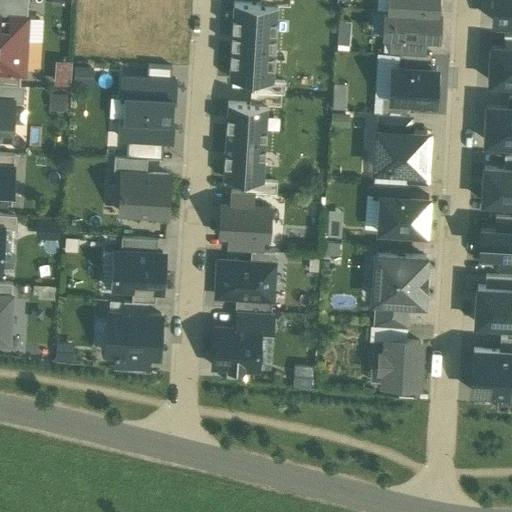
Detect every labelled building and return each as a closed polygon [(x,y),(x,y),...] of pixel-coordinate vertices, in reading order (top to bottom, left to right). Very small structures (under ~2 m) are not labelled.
[(0,0),(0,15),(27,17),(28,0),(0,0)] [(388,0),(388,11),(436,14),(437,0),(388,0)] [(511,0),(494,0),(493,21),(511,22),(511,0)] [(234,2),(230,78),(255,79),(273,80),(278,4),(260,3),(234,2)] [(388,11),(385,11),(384,34),(390,35),(426,37),(438,38),(440,14),(436,14),(388,11)] [(27,17),(0,15),(0,83),(20,85),(21,73),(24,73),(27,17)] [(350,24),(340,23),(338,43),(348,45),(350,24)] [(511,34),(504,34),(503,46),(511,46),(511,34)] [(390,35),(389,53),(400,53),(425,55),(426,37),(390,35)] [(511,46),(503,46),(491,45),(489,81),(511,82),(511,46)] [(425,55),(400,53),(399,66),(430,67),(431,55),(425,55)] [(147,77),(171,77),(172,66),(147,64),(147,77)] [(399,66),(392,65),(390,97),(390,99),(410,100),(434,101),(436,68),(430,67),(399,66)] [(70,67),(57,66),(56,82),(68,83),(70,67)] [(91,83),(92,68),(76,66),(74,82),(91,83)] [(147,77),(123,75),(122,95),(126,96),(126,93),(172,96),(172,98),(174,99),(175,78),(147,77)] [(273,80),(255,79),(254,91),(281,92),(285,93),(286,81),(273,80)] [(20,85),(0,83),(0,99),(13,100),(13,102),(23,103),(24,85),(20,85)] [(333,84),(332,108),(344,108),(345,85),(333,84)] [(281,92),(254,91),(252,91),(251,102),(268,103),(281,104),(281,92)] [(172,96),(126,93),(126,96),(124,117),(124,119),(170,122),(170,119),(172,98),(172,96)] [(409,114),(410,100),(390,99),(390,97),(382,97),(381,112),(409,114)] [(0,99),(0,135),(11,136),(13,102),(13,100),(0,99)] [(228,101),(225,140),(266,142),(268,103),(251,102),(228,101)] [(511,108),(508,108),(489,107),(487,140),(511,140),(511,108)] [(413,114),(409,114),(381,112),(378,112),(377,129),(412,131),(413,114)] [(334,114),(333,124),(347,125),(348,115),(334,114)] [(170,122),(124,119),(124,117),(120,116),(119,137),(127,137),(163,140),(171,140),(172,119),(170,119),(170,122)] [(426,132),(412,131),(377,129),(374,167),(406,169),(423,170),(424,168),(426,132)] [(126,156),(148,156),(162,157),(163,140),(127,137),(126,156)] [(264,180),(266,142),(225,140),(223,178),(248,179),(264,180)] [(0,164),(13,165),(14,154),(0,152),(0,164)] [(146,172),(148,156),(126,156),(114,155),(113,172),(121,173),(121,171),(146,172)] [(0,164),(0,200),(5,201),(6,186),(12,186),(13,165),(0,164)] [(511,167),(504,167),(485,167),(483,202),(511,202),(511,167)] [(423,170),(406,169),(405,182),(409,182),(429,183),(430,168),(424,168),(423,170)] [(146,172),(121,171),(121,173),(119,211),(167,214),(169,174),(146,172)] [(248,179),(247,191),(254,191),(277,192),(277,181),(264,180),(248,179)] [(409,182),(405,182),(373,180),(372,194),(380,194),(380,192),(408,194),(409,182)] [(229,203),(254,204),(254,191),(247,191),(230,190),(229,203)] [(380,192),(380,194),(378,228),(426,231),(428,195),(408,194),(380,192)] [(229,203),(221,203),(220,233),(228,234),(227,247),(252,249),(263,250),(263,236),(267,236),(269,205),(229,203)] [(330,212),(329,234),(340,234),(341,212),(330,212)] [(0,213),(0,226),(2,227),(15,227),(16,214),(0,213)] [(511,214),(496,214),(496,229),(511,230),(511,214)] [(38,220),(37,236),(57,237),(58,222),(38,220)] [(511,230),(496,229),(481,229),(480,262),(511,263),(511,230)] [(123,236),(122,250),(157,252),(158,238),(123,236)] [(251,263),(274,264),(275,250),(263,250),(252,249),(251,263)] [(115,250),(113,287),(133,288),(156,289),(163,289),(164,252),(157,252),(122,250),(115,250)] [(423,302),(426,256),(369,253),(367,299),(375,299),(410,301),(423,302)] [(251,263),(218,261),(216,295),(272,298),(274,264),(251,263)] [(486,285),(511,286),(511,274),(487,273),(486,285)] [(12,282),(0,280),(0,294),(11,296),(12,282)] [(507,324),(511,323),(511,286),(486,285),(478,285),(476,322),(507,324)] [(156,289),(133,288),(133,300),(147,301),(155,301),(156,289)] [(0,294),(0,341),(9,342),(11,296),(0,294)] [(272,310),(272,298),(237,296),(236,308),(272,310)] [(409,326),(410,301),(375,299),(374,324),(409,326)] [(133,300),(125,300),(124,312),(147,313),(147,301),(133,300)] [(271,311),(238,309),(237,326),(260,327),(260,329),(270,329),(271,311)] [(160,314),(111,312),(108,352),(115,352),(150,354),(158,355),(160,314)] [(374,324),(370,324),(370,339),(386,340),(386,339),(406,340),(407,326),(374,324)] [(237,326),(214,325),(212,365),(258,367),(260,329),(260,327),(237,326)] [(500,348),(511,348),(511,335),(506,335),(501,335),(500,348)] [(406,340),(386,339),(386,340),(386,352),(381,352),(380,368),(385,368),(384,382),(399,382),(415,383),(418,383),(420,340),(406,340)] [(73,345),(58,345),(58,359),(73,359),(73,345)] [(511,348),(500,348),(475,347),(473,392),(498,393),(511,394),(511,348)] [(150,354),(115,352),(114,367),(149,370),(150,354)] [(310,366),(296,365),(294,384),(309,385),(310,366)] [(380,368),(371,367),(370,381),(384,382),(385,368),(380,368)] [(399,382),(398,395),(415,396),(415,383),(399,382)] [(511,408),(511,394),(498,393),(497,407),(511,408)]
